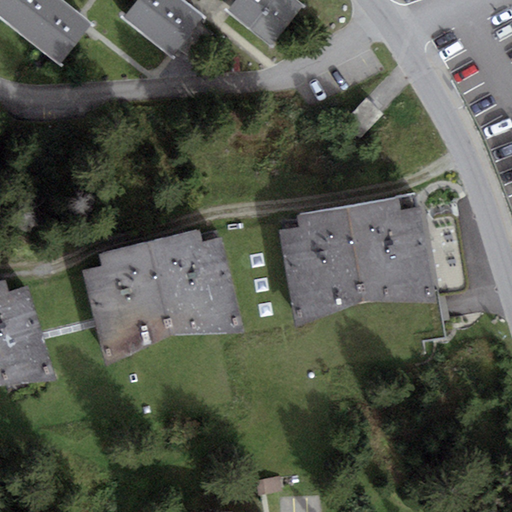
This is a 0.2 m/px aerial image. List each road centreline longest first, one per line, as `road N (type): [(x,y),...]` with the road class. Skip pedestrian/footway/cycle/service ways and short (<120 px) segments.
road 1 (track): [(468,155),(344,197),(228,210),(47,268),(0,272)]
road 2 (residential): [(389,21),(287,73),(230,85),(59,99),(0,90)]
road 3 (tertiary): [(389,21),(468,155),(511,284)]
